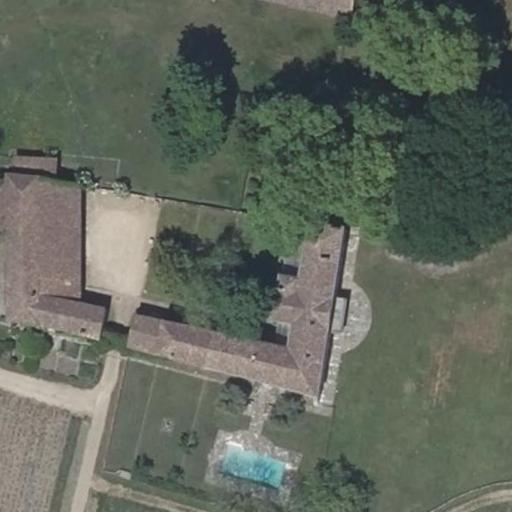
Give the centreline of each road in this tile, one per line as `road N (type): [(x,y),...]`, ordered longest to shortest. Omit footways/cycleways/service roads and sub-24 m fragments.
road 1 (unknown): [(100,403),(159,189)]
road 2 (track): [(74,511),(100,403),(0,371)]
